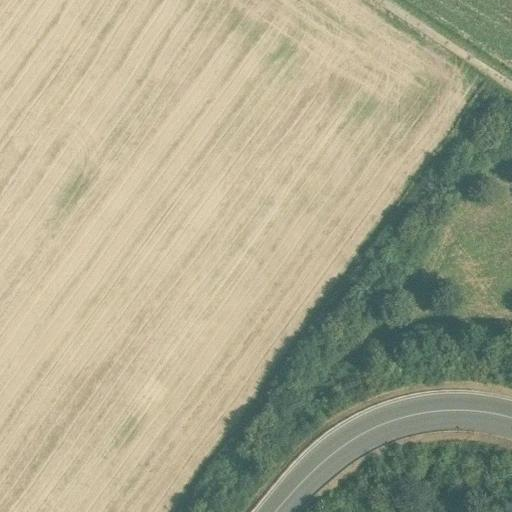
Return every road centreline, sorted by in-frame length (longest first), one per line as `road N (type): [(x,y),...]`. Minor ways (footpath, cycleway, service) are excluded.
road 1 (trunk): [(277,511),(337,452),(395,421),(437,412),(503,419)]
road 2 (track): [(370,0),(511,92)]
